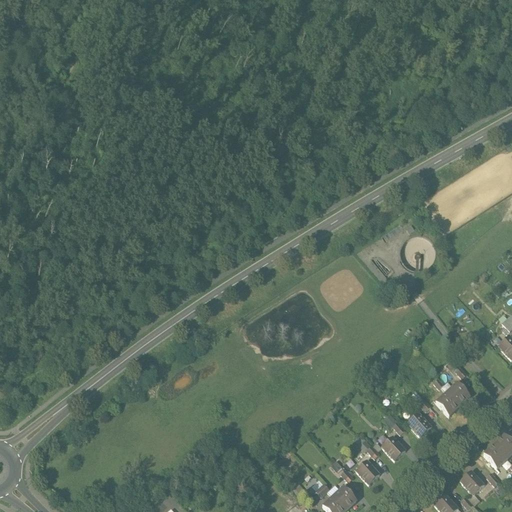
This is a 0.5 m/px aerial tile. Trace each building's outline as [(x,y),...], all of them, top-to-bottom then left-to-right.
[(511,332),(511,319),(511,318),(501,327),(509,335),(511,332)] [(511,362),(511,343),(509,340),(498,350),(510,364),(511,362)] [(463,375),(457,369),(452,374),(458,380),(463,375)] [(442,387),(436,381),(431,387),(436,393),(442,387)] [(445,395),(459,409),(469,400),(456,386),(445,395)] [(445,395),(435,405),(447,419),(459,409),(445,395)] [(430,411),(422,403),(418,407),(425,415),(430,411)] [(431,431),(417,417),(407,427),(420,441),(431,431)] [(404,434),(397,426),(392,430),(400,438),(404,434)] [(511,448),(504,439),(493,448),(507,462),(511,457),(511,448)] [(392,440),(381,450),(394,464),(405,454),(392,440)] [(495,473),(507,462),(493,448),(482,458),(495,473)] [(371,449),(366,453),(374,462),(379,458),(371,449)] [(366,464),(355,474),(368,488),(379,478),(366,464)] [(353,482),(345,473),(340,477),(348,486),(353,482)] [(470,474),(459,484),(472,499),(483,489),(470,474)] [(498,485),(492,479),(488,483),(493,489),(498,485)] [(329,493),(323,487),(319,491),(324,497),(329,493)] [(333,499),(344,511),(347,511),(356,504),(343,490),(333,499)] [(457,511),(445,498),(434,508),(437,511),(457,511)] [(344,511),(333,499),(322,509),(324,511),(344,511)] [(468,511),(472,509),(466,502),(462,506),(467,511),(468,511)]
